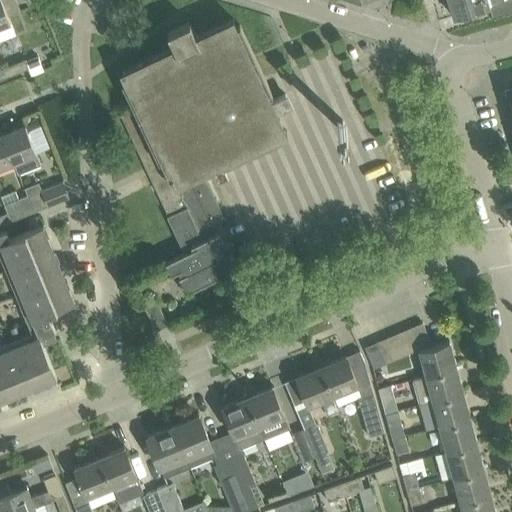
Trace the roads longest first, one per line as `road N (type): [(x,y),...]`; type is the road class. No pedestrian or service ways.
road 1 (residential): [(120,392),(496,242)]
road 2 (residential): [(120,392),(110,364),(92,174)]
road 3 (residential): [(496,242),(450,80),(455,66)]
road 4 (residential): [(0,442),(120,392)]
